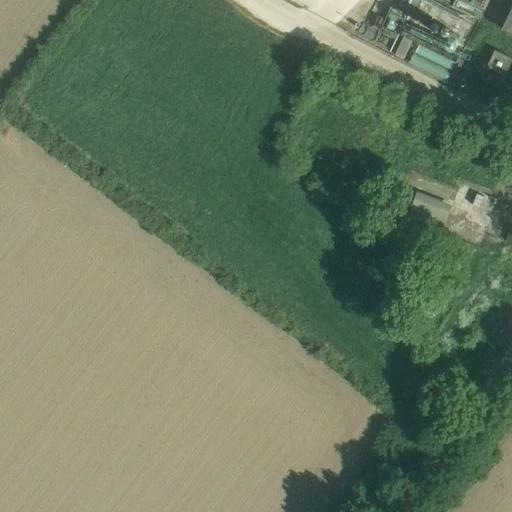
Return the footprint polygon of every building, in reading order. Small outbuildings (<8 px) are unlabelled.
[(404,38),(459,64),(474,32),(478,23),(430,0),(421,0),(419,6),(404,38)] [(457,0),(454,7),(480,19),(489,0),(457,0)] [(511,10),(511,11),(503,29),(511,33),(511,10)] [(488,66),(505,74),(511,60),(511,58),(496,50),(488,66)] [(409,215),(443,228),(450,211),(415,198),(409,215)]
